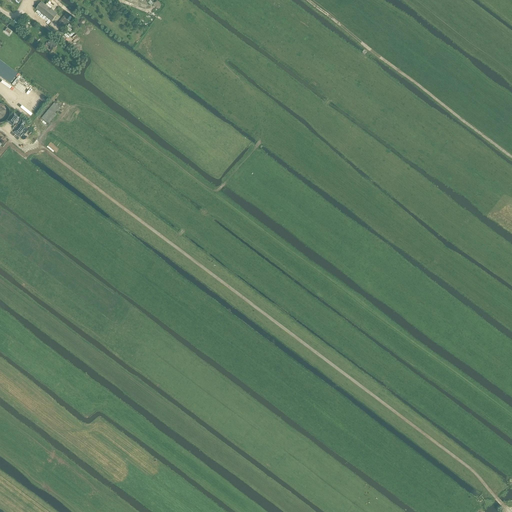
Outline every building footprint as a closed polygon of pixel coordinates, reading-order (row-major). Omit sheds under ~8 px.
[(52,21),(57,14),(42,2),(36,9),(52,21)] [(66,13),(57,24),(61,27),(65,23),(67,24),(69,22),(72,18),(70,16),(66,13)] [(48,44),(47,47),(50,48),(50,51),(52,51),(53,48),(55,48),(56,44),(54,44),(54,42),(51,42),(51,43),(48,42),(48,44)] [(0,76),(10,84),(17,74),(0,60),(0,76)] [(47,123),(60,107),(54,103),(41,119),(47,123)] [(0,122),(1,123),(5,121),(8,119),(9,116),(9,112),(8,108),(5,106),(2,104),(0,104),(0,122)]
